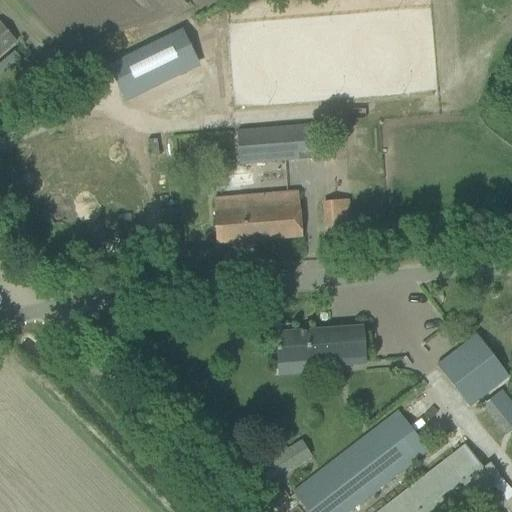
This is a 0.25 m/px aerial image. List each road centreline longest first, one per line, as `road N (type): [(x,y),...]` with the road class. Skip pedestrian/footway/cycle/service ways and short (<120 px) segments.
road 1 (unclassified): [(34,315),(511,263)]
road 2 (unclassified): [(230,511),(34,315)]
